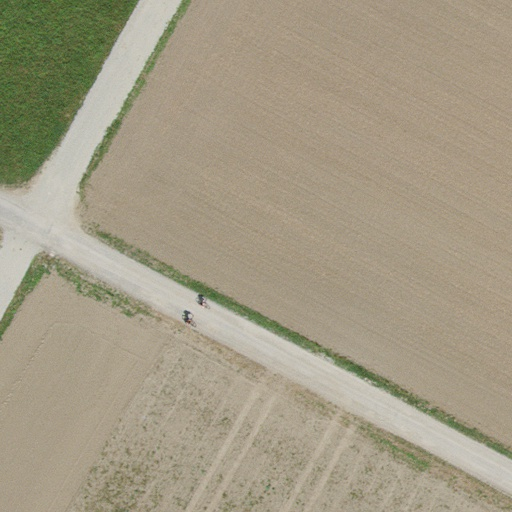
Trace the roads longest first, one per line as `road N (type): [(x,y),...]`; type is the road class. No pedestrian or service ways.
road 1 (track): [(511,477),(37,221)]
road 2 (track): [(37,221),(160,0)]
